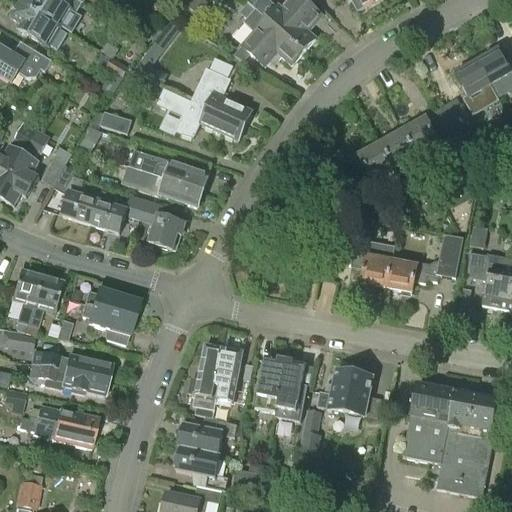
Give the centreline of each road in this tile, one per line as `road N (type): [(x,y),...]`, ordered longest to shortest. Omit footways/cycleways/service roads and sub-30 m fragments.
road 1 (residential): [(190,298),(289,139),(327,94),(396,40),(477,0)]
road 2 (residential): [(511,368),(190,298)]
road 3 (residential): [(119,511),(149,398),(190,298)]
road 4 (residential): [(190,298),(0,234)]
